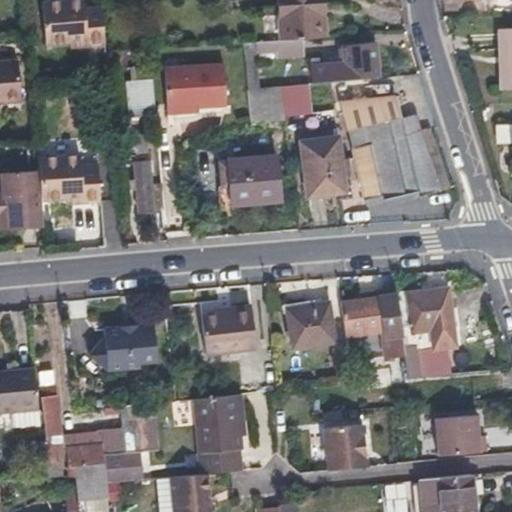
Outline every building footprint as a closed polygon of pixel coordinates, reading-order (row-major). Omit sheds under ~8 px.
[(85,0),(43,0),(46,38),(71,36),(87,34),(88,39),(106,38),(103,1),(86,2),(85,0)] [(278,0),(282,39),(301,37),(327,36),(324,0),(278,0)] [(499,65),(499,77),(500,90),(511,89),(511,29),(503,30),(504,64),(499,65)] [(303,55),(301,37),(282,39),(255,41),(256,51),(275,50),(275,57),(303,55)] [(107,50),(111,50),(116,49),(115,39),(106,40),(107,50)] [(259,87),(256,51),(255,41),(244,41),(250,119),(284,116),(281,85),(259,87)] [(372,44),(357,45),(342,46),(343,62),(323,63),(324,82),(376,78),(372,44)] [(1,65),(4,105),(21,104),(17,63),(1,65)] [(198,106),(212,105),(226,104),(223,63),(163,67),(166,105),(198,102),(198,106)] [(152,80),(138,81),(125,81),(128,114),(154,112),(152,80)] [(292,84),(281,85),(284,116),(295,114),(292,84)] [(418,194),(441,189),(423,130),(409,133),(400,96),(346,106),(363,199),(384,193),(385,198),(417,190),(418,194)] [(167,113),(198,111),(198,106),(198,102),(166,105),(167,113)] [(423,130),(441,189),(451,186),(432,127),(423,130)] [(134,162),(133,162),(131,162),(136,211),(150,210),(149,190),(144,131),(132,132),(134,162)] [(300,141),(303,168),(306,195),(342,191),(336,137),(300,141)] [(217,161),(218,171),(219,181),(228,180),(230,203),(278,199),(275,157),(217,161)] [(76,174),(75,164),(33,167),(34,180),(37,208),(53,207),(78,205),(78,211),(96,210),(93,172),(76,174)] [(3,199),(0,199),(0,234),(0,237),(39,234),(37,208),(34,180),(1,182),(3,199)] [(149,190),(150,210),(162,208),(161,189),(149,190)] [(54,213),(78,211),(78,205),(53,207),(54,213)] [(430,329),(431,338),(432,347),(455,345),(450,316),(448,289),(405,294),(411,332),(430,329)] [(402,349),(395,295),(340,302),(344,335),(381,331),(384,356),(384,357),(403,354),(402,349)] [(286,309),(289,328),(291,348),(331,342),(325,304),(286,309)] [(217,312),(199,314),(204,354),(253,349),(248,305),(229,307),(230,311),(217,312)] [(103,337),(91,349),(104,361),(105,370),(137,367),(137,362),(154,361),(152,324),(135,326),(133,326),(134,328),(120,329),(120,327),(119,327),(102,328),(103,337)] [(384,356),(381,331),(344,335),(346,346),(346,350),(348,361),(384,356)] [(351,385),(348,365),(348,361),(346,350),(346,346),(332,348),(336,386),(351,385)] [(406,379),(412,379),(419,378),(415,347),(402,349),(403,354),(406,379)] [(86,353),(87,354),(105,370),(104,361),(91,349),(86,353)] [(34,369),(34,374),(50,373),(48,356),(33,357),(34,369)] [(11,372),(5,373),(0,372),(0,413),(37,410),(36,389),(34,374),(34,369),(11,371),(11,372)] [(57,434),(55,422),(52,387),(52,388),(50,373),(34,374),(36,389),(39,389),(43,438),(39,438),(41,459),(59,457),(58,448),(58,445),(57,434)] [(241,421),(237,395),(192,399),(202,474),(206,474),(237,471),(235,449),(239,449),(238,436),(236,421),(241,421)] [(152,403),(137,404),(123,405),(125,426),(97,430),(98,444),(65,447),(67,465),(78,464),(80,477),(105,475),(103,454),(127,452),(126,441),(157,438),(155,419),(154,418),(152,403)] [(434,419),(438,456),(487,451),(485,436),(478,437),(476,415),(434,419)] [(245,435),(243,421),(241,421),(236,421),(238,436),(245,435)] [(328,471),(357,468),(352,426),(323,429),(328,471)] [(57,434),(58,445),(58,448),(65,447),(98,444),(97,430),(57,434)] [(60,466),(42,467),(43,478),(60,478),(60,466)] [(202,474),(171,477),(174,511),(212,511),(211,494),(208,495),(206,474),(202,474)] [(474,511),(470,475),(419,480),(421,511),(474,511)] [(384,485),(386,511),(398,511),(408,511),(406,483),(384,485)] [(78,511),(77,497),(65,499),(66,511),(78,511)]
